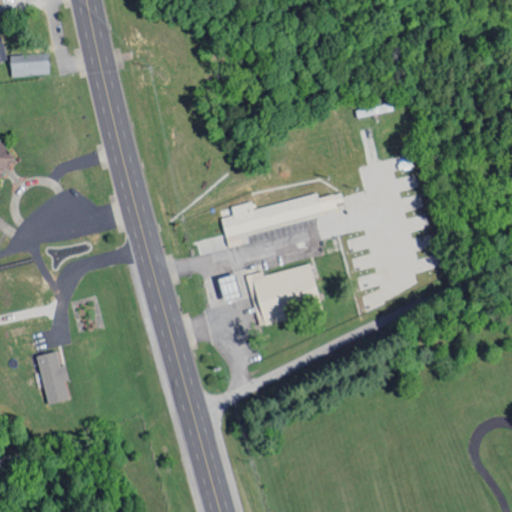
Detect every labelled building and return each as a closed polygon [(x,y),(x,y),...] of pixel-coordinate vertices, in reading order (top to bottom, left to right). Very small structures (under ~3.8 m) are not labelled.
[(0,61),(9,59),(2,27),(0,26),(0,61)] [(243,231),(347,206),(344,191),(321,197),(320,192),(256,208),(255,201),(233,205),(235,214),(224,217),(231,247),(246,244),(243,231)] [(249,274),(261,325),(296,317),(293,302),(302,299),(301,291),(320,287),(314,262),(266,274),(265,270),(249,274)] [(223,277),(229,300),(245,296),(239,273),(223,277)] [(39,355),(51,404),(72,398),(68,380),(70,379),(62,349),(39,355)]
